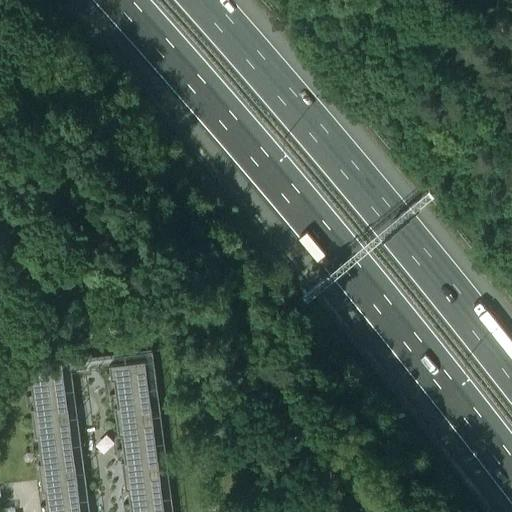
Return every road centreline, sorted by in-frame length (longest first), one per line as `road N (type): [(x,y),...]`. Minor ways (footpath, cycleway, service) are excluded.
road 1 (motorway): [(111,0),(401,337),(511,479)]
road 2 (motorway): [(511,368),(206,0)]
